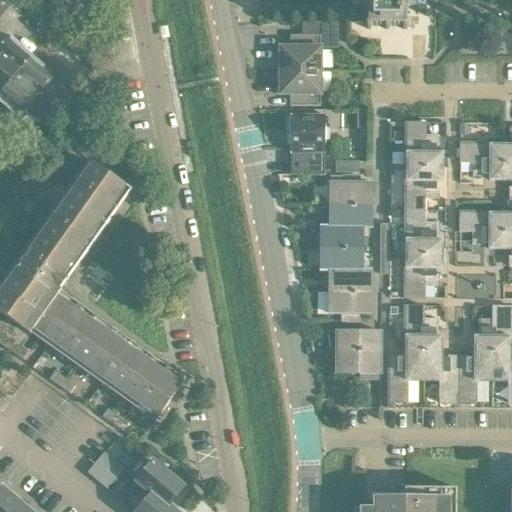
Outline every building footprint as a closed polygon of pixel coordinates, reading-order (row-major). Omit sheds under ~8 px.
[(410,30),(410,1),(409,0),(364,0),(365,30),(387,30),(410,30)] [(290,48),(276,48),(276,61),(280,61),(280,72),(321,72),(321,48),(321,36),(321,23),(301,23),(301,36),(290,36),(290,48)] [(0,56),(0,69),(12,80),(32,56),(9,36),(0,46),(0,55),(0,56)] [(0,94),(0,95),(23,114),(55,76),(32,56),(12,80),(0,94)] [(280,82),(276,82),(276,95),(290,95),(290,107),(321,107),(321,72),(280,72),(280,82)] [(325,116),(291,116),(291,156),(292,156),(307,157),(307,177),(324,177),(324,157),(325,157),(325,116)] [(406,124),(389,124),(388,168),(390,168),(390,340),(389,340),(389,355),(387,355),(387,409),(511,410),(511,300),(504,300),(504,293),(504,286),(511,286),(511,124),(505,124),(458,124),(426,124),(420,124),(413,124),(406,124)] [(307,157),(292,156),(292,177),(307,177),(307,157)] [(60,291),(131,192),(89,162),(26,251),(11,241),(0,256),(0,344),(23,361),(29,352),(21,347),(30,335),(155,423),(186,380),(60,291)] [(57,179),(64,168),(56,162),(48,173),(57,179)] [(360,175),(360,164),(336,163),(336,175),(360,175)] [(48,173),(41,183),(49,189),(57,179),(48,173)] [(331,189),(329,191),(329,203),(331,205),(331,208),(372,208),(372,185),(371,185),(359,185),(359,178),(344,178),(331,178),(331,185),(331,189)] [(30,199),(22,210),(30,216),(38,205),(30,199)] [(372,229),(372,208),(331,208),(331,210),(329,213),(329,224),(330,227),(330,228),(322,228),(322,229),(372,229)] [(380,238),(389,239),(389,226),(380,226),(380,238)] [(372,230),(372,229),(322,229),(322,232),(320,234),(320,245),(321,248),(321,251),(363,251),(363,230),(372,230)] [(389,251),(389,239),(380,238),(380,251),(389,251)] [(363,272),(363,251),(321,251),(321,253),(320,256),(320,267),(321,269),(321,272),(372,272),(363,272)] [(389,264),(389,251),(380,251),(380,264),(389,264)] [(389,276),(389,264),(380,264),(380,276),(389,276)] [(372,294),(372,272),(321,272),(321,273),(330,273),(330,275),(328,277),(328,289),(330,291),(330,294),(372,294)] [(371,316),(372,294),(330,294),(330,296),(328,299),(328,310),(330,313),(330,316),(343,316),(343,323),(358,323),(358,316),(371,316)] [(359,375),(359,333),(328,333),(335,366),(337,366),(336,375),(340,375),(342,377),(354,377),(356,375),(359,375)] [(359,333),(359,375),(361,375),(364,377),(375,377),(378,375),(381,375),(381,334),(359,333)] [(56,371),(50,380),(70,394),(76,386),(56,371)] [(358,410),(358,401),(346,401),(346,410),(358,410)] [(358,401),(358,410),(371,410),(371,401),(358,401)] [(109,409),(103,417),(123,432),(129,423),(109,409)] [(89,473),(98,481),(114,462),(105,454),(89,473)] [(123,470),(114,462),(98,481),(107,489),(123,470)] [(168,507),(168,506),(184,488),(153,462),(136,481),(151,494),(152,494),(168,507)] [(119,483),(112,492),(121,499),(128,490),(119,483)] [(0,490),(0,511),(8,511),(19,500),(3,487),(0,490)] [(375,510),(354,510),(354,511),(456,511),(456,489),(414,489),(405,489),(404,489),(404,490),(405,490),(405,494),(392,493),(371,493),(371,501),(375,501),(375,510)] [(152,494),(151,494),(136,511),(174,511),(168,506),(168,507),(152,494)] [(8,511),(32,511),(19,500),(8,511)]
